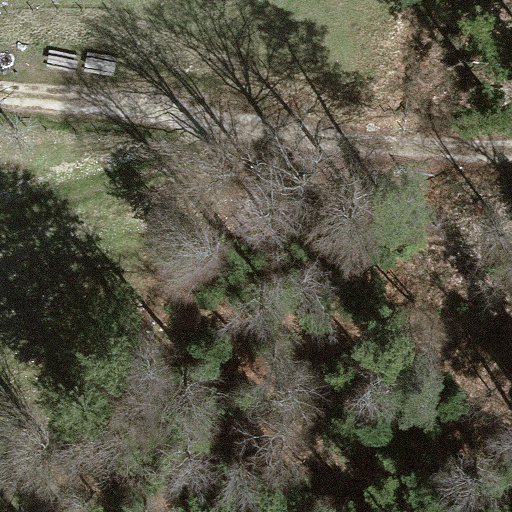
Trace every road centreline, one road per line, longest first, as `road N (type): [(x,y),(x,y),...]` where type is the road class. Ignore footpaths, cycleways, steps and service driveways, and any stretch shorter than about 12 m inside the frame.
road 1 (track): [(511,153),(0,99)]
road 2 (track): [(0,217),(237,130)]
